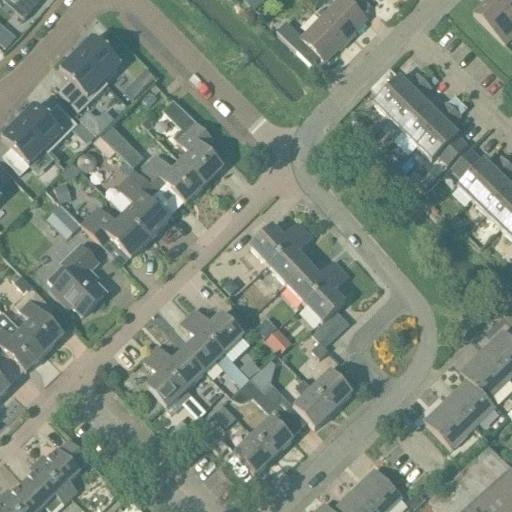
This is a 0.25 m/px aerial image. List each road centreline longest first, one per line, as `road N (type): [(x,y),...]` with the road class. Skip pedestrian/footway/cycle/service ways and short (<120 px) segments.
road 1 (residential): [(0,452),(287,168)]
road 2 (residential): [(287,168),(126,0)]
road 3 (residential): [(287,168),(297,139),(401,37)]
road 4 (residential): [(405,296),(287,168)]
road 5 (residential): [(277,511),(391,400)]
road 6 (residential): [(511,144),(401,37)]
road 7 (residential): [(391,400),(352,357),(353,344),(405,296)]
road 8 (residential): [(0,92),(80,0)]
